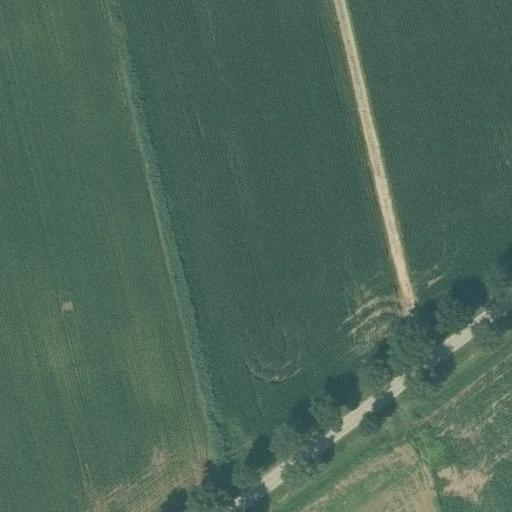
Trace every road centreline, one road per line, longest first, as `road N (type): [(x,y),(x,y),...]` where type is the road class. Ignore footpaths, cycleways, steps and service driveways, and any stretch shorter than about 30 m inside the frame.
road 1 (unclassified): [(231,511),(511,302)]
road 2 (track): [(338,0),(408,292)]
